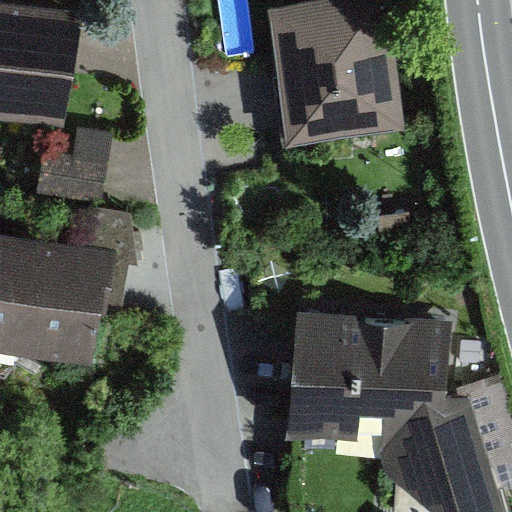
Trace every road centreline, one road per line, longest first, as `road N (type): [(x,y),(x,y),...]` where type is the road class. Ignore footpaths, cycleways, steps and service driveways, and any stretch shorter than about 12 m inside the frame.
road 1 (residential): [(160,0),(231,505)]
road 2 (primary): [(478,0),(511,201)]
